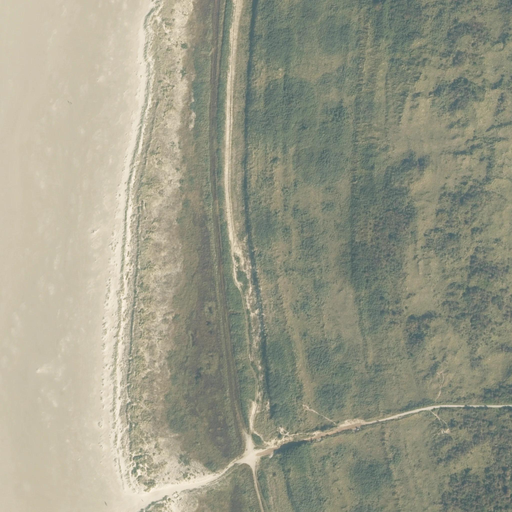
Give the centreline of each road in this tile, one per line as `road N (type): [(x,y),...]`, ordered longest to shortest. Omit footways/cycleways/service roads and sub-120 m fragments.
road 1 (track): [(248,456),(257,386),(234,274),(227,185),(234,0)]
road 2 (track): [(248,456),(215,214),(218,0)]
road 3 (track): [(511,406),(425,409),(248,456)]
